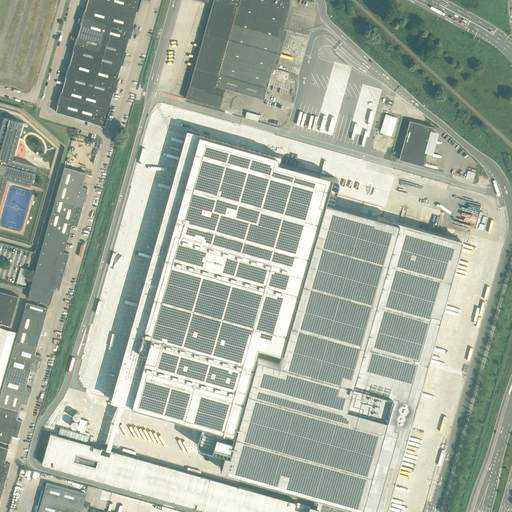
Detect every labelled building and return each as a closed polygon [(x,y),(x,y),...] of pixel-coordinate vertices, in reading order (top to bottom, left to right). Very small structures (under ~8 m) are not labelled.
[(137,12),(140,4),(140,0),(87,0),(85,10),(84,10),(84,9),(80,23),(80,24),(81,24),(77,37),(76,37),(77,36),(76,36),(76,37),(73,46),(72,51),(73,51),(69,64),(69,63),(68,63),(66,73),(64,78),(65,78),(65,77),(65,78),(62,91),(61,91),(61,90),(57,105),(57,104),(58,105),(56,111),(103,125),(105,124),(111,104),(110,104),(110,105),(113,91),(114,92),(118,78),(118,77),(118,78),(117,78),(121,64),(122,65),(126,51),(125,51),(129,38),(130,38),(129,38),(130,38),(134,24),(133,24),(137,11),(137,12)] [(197,0),(212,4),(186,98),(220,107),(222,98),(225,89),(264,99),(266,92),(270,77),(286,20),(290,5),(291,0),(197,0)] [(287,29),(283,28),(272,68),(276,69),(279,58),(285,39),(287,29)] [(333,113),(334,105),(325,104),(325,102),(322,101),(320,111),(328,113),(328,112),(333,113)] [(258,120),(260,114),(247,111),(245,117),(258,120)] [(351,131),(355,113),(350,111),(345,130),(351,131)] [(397,118),(386,114),(381,132),(391,135),(397,118)] [(30,185),(35,166),(12,159),(23,123),(4,117),(0,130),(0,203),(7,179),(30,185)] [(341,141),(365,146),(367,136),(369,137),(373,122),(367,121),(357,119),(356,126),(357,126),(356,133),(358,134),(357,137),(342,134),(341,141)] [(423,166),(434,127),(410,120),(399,159),(423,166)] [(187,130),(111,399),(120,402),(127,404),(201,425),(234,434),(259,348),(281,354),(331,176),(277,161),(279,156),(187,130)] [(53,289),(58,291),(69,253),(63,252),(71,224),(77,226),(87,188),(82,186),(86,173),(64,167),(39,257),(27,297),(49,303),(53,289)] [(469,171),(467,178),(473,180),(476,173),(469,171)] [(225,455),(221,467),(320,495),(323,496),(380,511),(384,511),(461,240),(325,202),(279,364),(257,357),(229,456),(225,455)] [(463,221),(463,223),(475,227),(479,214),(469,211),(466,221),(463,221)] [(108,276),(114,277),(116,267),(110,266),(108,276)] [(0,324),(1,322),(10,325),(18,296),(0,290),(0,324)] [(26,302),(0,394),(0,440),(9,443),(12,435),(17,436),(22,420),(16,418),(21,402),(26,404),(31,387),(26,386),(30,370),(36,371),(40,355),(35,353),(48,308),(26,302)] [(91,331),(82,375),(88,376),(97,332),(91,331)] [(42,462),(42,463),(43,463),(43,464),(44,464),(212,511),(293,511),(294,510),(295,508),(296,503),(291,501),(111,450),(113,443),(118,425),(127,404),(120,402),(108,442),(106,449),(50,433),(49,439),(42,461),(42,462)] [(88,421),(80,418),(77,430),(85,432),(88,421)] [(230,436),(214,432),(211,441),(227,446),(230,436)] [(0,497),(10,463),(4,462),(8,448),(0,445),(0,497)] [(79,511),(85,493),(68,488),(46,482),(37,511),(79,511)] [(295,508),(294,510),(300,511),(317,511),(318,511),(320,507),(321,501),(323,496),(320,495),(318,500),(316,506),(316,507),(314,507),(309,505),(308,511),(295,508)]
